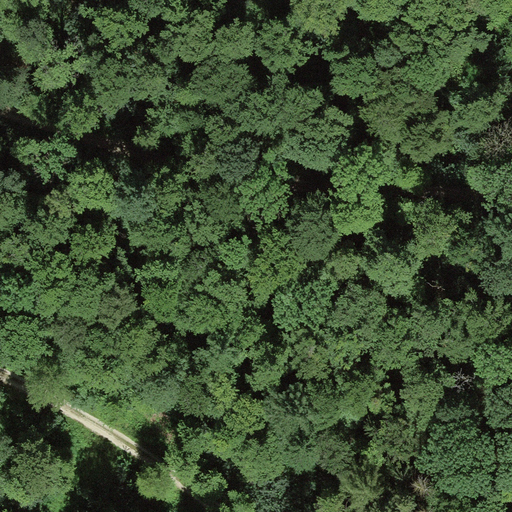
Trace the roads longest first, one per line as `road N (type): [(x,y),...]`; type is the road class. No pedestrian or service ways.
road 1 (track): [(511,195),(288,181),(0,113)]
road 2 (track): [(0,370),(104,429),(220,511)]
